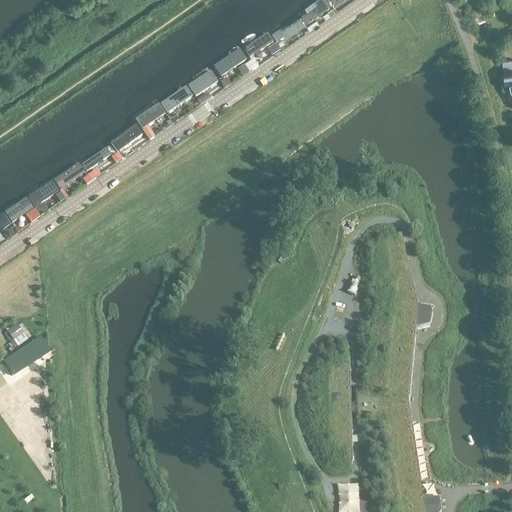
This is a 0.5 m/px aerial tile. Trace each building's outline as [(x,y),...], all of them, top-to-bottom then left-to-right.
[(309,0),(296,10),(308,27),(335,8),(329,0),(309,0)] [(478,7),(473,10),(475,13),(472,16),(474,19),(478,18),(480,21),(485,18),(478,7)] [(267,28),(279,47),(308,27),(296,10),(267,28)] [(239,46),(252,66),(277,48),(266,29),(239,46)] [(211,65),(224,85),(251,67),(238,47),(211,65)] [(511,60),(502,62),(504,73),(506,86),(511,85),(511,91),(511,90),(511,60)] [(185,83),(196,98),(199,103),(223,85),(210,66),(185,83)] [(158,101),(171,121),(196,102),(184,84),(158,101)] [(129,113),(146,137),(171,121),(158,101),(154,95),(129,113)] [(106,142),(117,157),(146,137),(135,122),(106,142)] [(79,161),(89,177),(115,159),(104,144),(79,161)] [(52,178),(63,195),(89,177),(78,162),(52,178)] [(26,195),(37,212),(62,195),(51,178),(26,195)] [(2,211),(14,229),(36,213),(25,196),(2,211)] [(0,213),(0,238),(13,229),(2,213),(0,213)] [(343,222),(342,224),(342,226),(342,229),(344,231),(345,232),(350,233),(352,232),(353,230),(354,227),(354,225),(354,224),(358,222),(356,220),(354,221),(352,221),(350,220),(348,220),(345,221),(343,222)] [(335,374),(332,382),(333,433),(337,433),(337,446),(348,446),(349,463),(352,463),(352,462),(353,459),(351,411),(354,412),(357,414),(357,415),(387,413),(402,511),(440,511),(441,511),(440,500),(439,499),(438,498),(423,496),(422,492),(409,410),(409,402),(413,358),(416,326),(430,323),(432,313),(431,308),(418,305),(402,235),(400,235),(397,236),(398,239),(386,242),(397,282),(388,379),(387,396),(387,398),(357,399),(357,400),(354,402),(351,403),(349,350),(345,350),(346,368),(334,369),(335,374)] [(17,347),(30,338),(21,323),(7,331),(17,347)] [(12,377),(50,352),(41,340),(41,339),(4,363),(3,363),(12,377)] [(368,511),(368,502),(358,502),(358,511),(368,511)]
